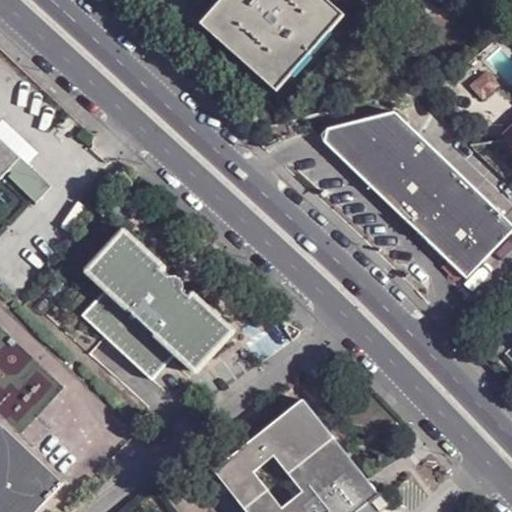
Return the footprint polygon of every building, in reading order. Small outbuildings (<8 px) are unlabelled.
[(278,92),(346,16),(327,0),(223,0),(203,24),(278,92)] [(489,72),(474,87),(485,99),(500,83),(489,72)] [(335,125),(323,139),(468,275),(511,233),(511,218),(404,103),(335,125)] [(0,137),(0,177),(4,173),(37,206),(55,188),(20,156),(0,137)] [(168,252),(129,215),(90,256),(110,276),(86,301),(156,365),(179,340),(200,359),(238,317),(197,278),(193,283),(188,276),(190,271),(189,266),(185,260),(180,258),(174,259),(172,261),(166,255),(168,252)] [(342,489),(365,471),(302,393),(212,464),(250,511),(359,511),(357,509),(342,489)] [(34,511),(63,481),(0,420),(0,511),(34,511)] [(380,492),(365,471),(342,489),(357,509),(369,500),(380,492)] [(369,500),(357,509),(359,511),(375,511),(376,511),(375,507),(369,500)]
